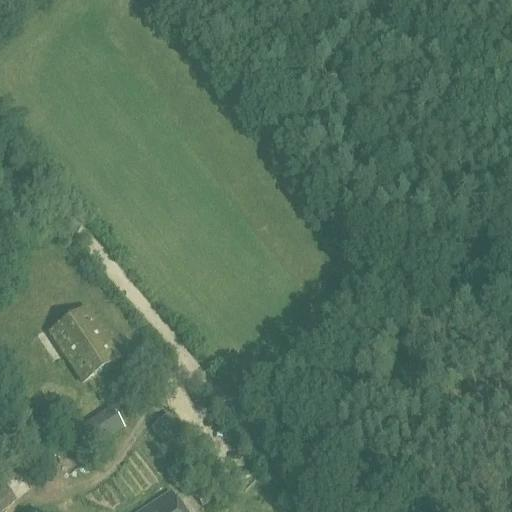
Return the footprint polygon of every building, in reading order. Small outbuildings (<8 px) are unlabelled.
[(53,335),(84,382),(115,361),(84,314),(53,335)] [(114,403),(131,418),(147,399),(130,385),(114,403)] [(77,433),(89,451),(122,429),(109,411),(77,433)] [(190,444),(167,416),(151,429),(174,457),(190,444)] [(196,499),(202,508),(218,496),(212,488),(196,499)] [(5,489),(0,492),(0,511),(1,511),(15,501),(5,489)] [(182,511),(170,493),(141,511),(182,511)]
